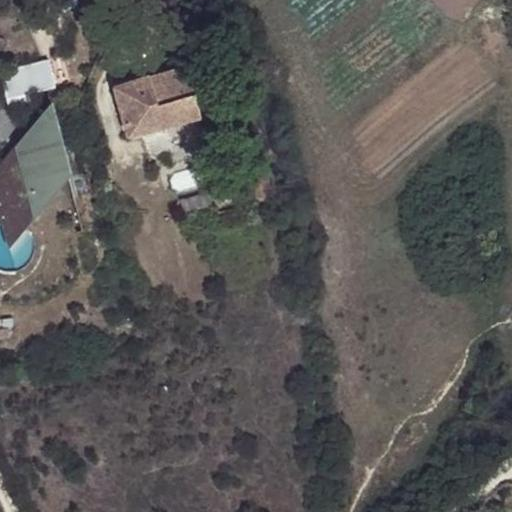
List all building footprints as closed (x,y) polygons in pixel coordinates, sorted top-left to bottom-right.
[(0,71),(6,99),(54,87),(47,59),(0,71)] [(188,69),(117,92),(133,140),(204,117),(202,112),(208,111),(207,106),(201,108),(188,69)] [(48,118),(50,125),(56,123),(53,112),(48,118)] [(19,143),(24,161),(19,163),(18,161),(17,160),(15,159),(13,158),(11,158),(9,158),(7,159),(5,162),(4,164),(5,167),(5,169),(6,170),(8,171),(10,172),(12,173),(14,172),(16,178),(3,182),(13,213),(39,205),(59,179),(72,174),(68,160),(63,143),(56,123),(50,125),(48,118),(33,139),(19,143)] [(63,143),(68,160),(71,159),(66,141),(63,143)] [(19,143),(7,159),(9,158),(11,158),(13,158),(15,159),(17,160),(18,161),(19,163),(24,161),(19,143)] [(4,164),(5,162),(0,168),(0,182),(3,182),(16,178),(14,172),(12,173),(10,172),(8,171),(6,170),(5,169),(5,167),(4,164)] [(39,205),(13,213),(22,244),(72,174),(59,179),(39,205)] [(279,195),(273,175),(254,180),(258,201),(279,195)]
